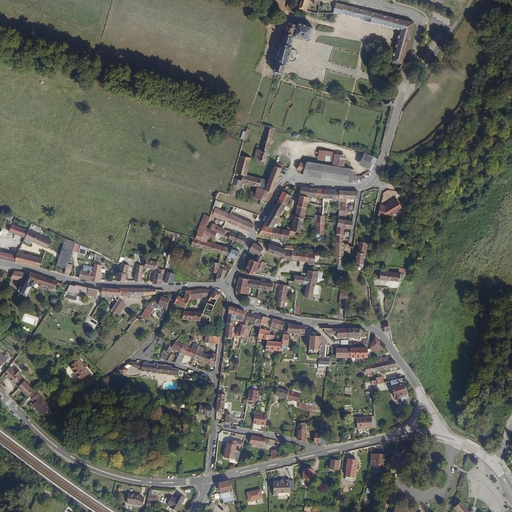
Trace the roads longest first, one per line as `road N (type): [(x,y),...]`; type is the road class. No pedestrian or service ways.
road 1 (residential): [(229,288),(283,180),(371,180),(386,152),(418,21)]
road 2 (secondary): [(0,392),(48,439),(98,469),(141,481),(208,479)]
road 3 (residential): [(229,288),(101,285),(0,262)]
road 4 (secondary): [(208,479),(413,432)]
road 5 (residential): [(226,305),(208,479)]
road 6 (residential): [(374,330),(247,308),(229,288)]
